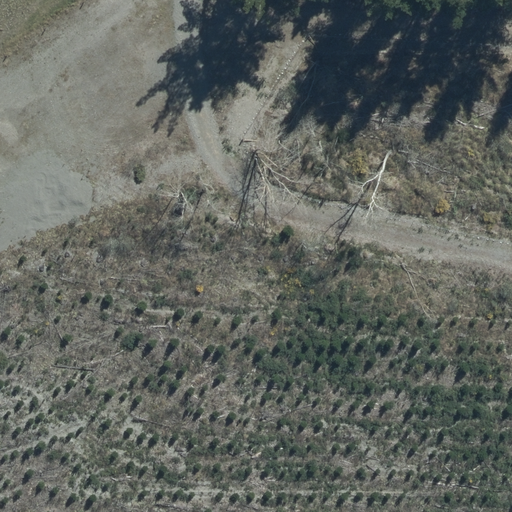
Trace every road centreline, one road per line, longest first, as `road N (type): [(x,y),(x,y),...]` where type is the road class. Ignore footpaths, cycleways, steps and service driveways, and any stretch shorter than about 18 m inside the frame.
road 1 (track): [(511,46),(385,38),(274,44),(186,64),(0,156)]
road 2 (track): [(184,0),(182,42),(198,115),(222,167),(272,208),(511,258)]
